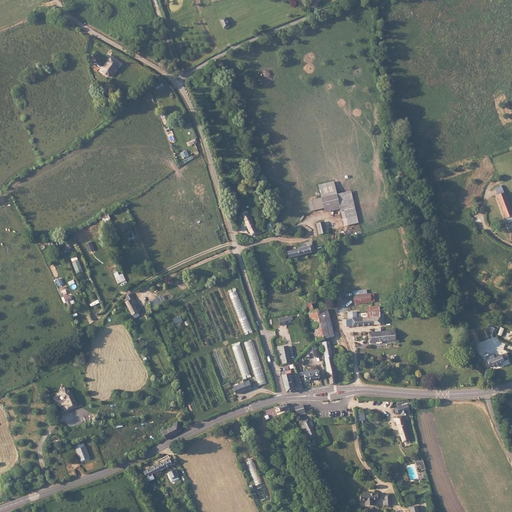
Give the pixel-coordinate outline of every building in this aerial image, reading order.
[(229,26),(226,17),(220,19),(224,28),(229,26)] [(120,63),(110,56),(99,70),(109,77),(120,63)] [(492,187),(494,194),(501,191),(498,184),(492,187)] [(335,187),(321,191),(324,201),(326,206),(340,202),(335,187)] [(324,201),(321,191),(311,193),(314,203),(324,201)] [(494,194),(506,220),(511,217),(511,215),(501,191),(494,194)] [(243,206),(246,215),(248,221),(250,228),(258,225),(256,220),(253,221),(248,204),(243,206)] [(318,227),(325,225),(323,215),(316,218),(318,227)] [(94,241),(89,244),(92,251),(97,248),(94,241)] [(286,254),(288,260),(312,252),(309,241),(305,242),(306,243),(301,244),(302,246),(303,249),(299,250),(286,254)] [(77,266),(80,273),(86,270),(83,263),(77,266)] [(369,292),(353,294),(353,301),(370,299),(369,292)] [(135,297),(126,301),(134,316),(139,314),(136,307),(134,304),(133,302),(136,300),(135,297)] [(152,304),(155,310),(162,306),(159,301),(152,304)] [(371,313),(377,312),(377,306),(363,307),(364,318),(346,320),(347,327),(379,324),(378,316),(371,317),(371,313)] [(315,323),(316,323),(332,319),(330,311),(313,314),(315,323)] [(316,323),(318,333),(323,332),(324,338),(320,339),(320,342),(324,341),(331,340),(336,338),(332,319),(316,323)] [(473,326),(467,329),(474,345),(480,342),(473,326)] [(395,331),(370,333),(370,343),(396,340),(395,331)] [(330,384),(337,383),(331,340),(324,341),(329,373),(327,374),(328,378),(330,378),(330,384)] [(280,346),(282,351),(282,352),(284,361),(292,359),(291,356),(289,356),(287,348),(289,348),(289,344),(280,346)] [(488,369),(508,362),(507,356),(496,360),(494,355),(485,358),(488,369)] [(314,369),(298,371),(299,375),(305,374),(306,379),(316,377),(314,369)] [(285,373),(283,374),(288,391),(295,390),(289,370),(284,371),(285,373)] [(299,375),(298,371),(297,371),(296,371),(297,374),(294,375),(299,389),(304,387),(299,375)] [(246,379),(240,381),(243,388),(249,386),(246,379)] [(235,383),(229,385),(232,392),(243,388),(240,381),(235,383)] [(64,402),(66,406),(75,401),(69,387),(62,383),(57,389),(64,394),(67,400),(64,402)] [(178,392),(170,395),(176,409),(184,406),(178,392)] [(176,409),(170,395),(165,397),(170,411),(176,409)] [(407,402),(398,405),(400,411),(408,409),(407,402)] [(286,411),(284,404),(276,407),(278,414),(286,411)] [(296,407),(298,413),(306,410),(303,404),(296,407)] [(403,414),(393,417),(394,421),(397,421),(404,444),(411,442),(403,414)] [(307,423),(309,429),(312,436),(316,435),(310,420),(306,421),(307,423)] [(179,434),(183,432),(182,430),(177,422),(172,426),(173,428),(160,435),(163,441),(164,443),(179,434)] [(87,455),(83,443),(74,446),(78,458),(87,455)] [(173,465),(169,456),(159,461),(160,464),(157,465),(161,471),(173,465)] [(161,471),(157,465),(149,468),(153,476),(155,475),(161,471)] [(153,476),(149,468),(143,471),(146,479),(153,476)] [(179,477),(176,471),(168,475),(171,481),(179,477)]
